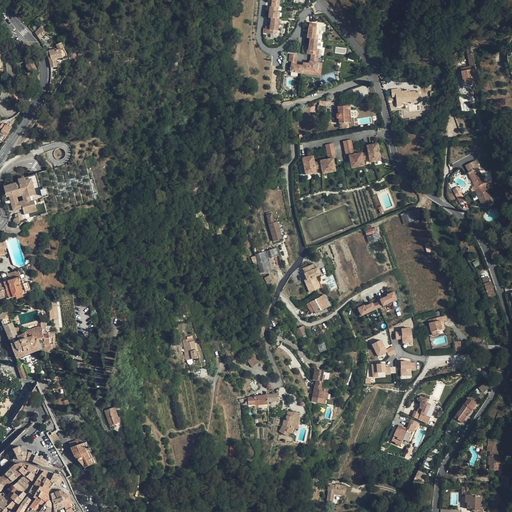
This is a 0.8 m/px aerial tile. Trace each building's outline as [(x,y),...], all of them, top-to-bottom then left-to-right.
[(270,7),(269,7),(268,18),(271,18),(275,19),(277,8),(278,8),(279,4),(271,3),(270,7)] [(275,19),(271,18),(269,30),(277,31),(278,19),(275,19)] [(317,40),(318,35),(314,35),(316,24),(309,23),(307,39),(310,39),(317,40)] [(41,27),(35,33),(40,40),(45,34),(41,27)] [(316,49),(317,40),(310,39),(308,50),(307,50),(306,54),(311,54),(316,55),(317,56),(318,56),(319,49),(316,49)] [(49,51),(46,52),(48,56),(49,60),(50,63),(51,68),(57,67),(56,60),(67,57),(67,55),(61,43),(56,45),(57,49),(49,51)] [(290,54),(289,61),(291,62),(290,72),(301,73),(301,71),(302,66),(296,65),(297,55),(290,54)] [(316,68),(318,56),(317,56),(316,55),(311,54),(310,62),(311,62),(310,64),(302,63),(302,66),(301,71),(309,72),(315,72),(315,67),(316,68)] [(474,67),(471,54),(468,55),(470,66),(461,68),(462,72),(473,70),(472,68),(474,67)] [(36,70),(32,62),(25,65),(28,71),(29,71),(29,73),(31,72),(31,73),(36,70)] [(477,84),(474,69),(473,70),(462,72),(464,79),(465,79),(466,86),(477,84)] [(392,90),(392,97),(396,97),(397,107),(403,106),(402,103),(411,102),(411,100),(420,99),(419,91),(410,92),(407,92),(407,91),(401,92),(401,89),(392,90)] [(339,123),(349,122),(348,110),(348,106),(341,106),(341,104),(337,104),(338,114),(336,114),(337,118),(339,118),(339,123)] [(12,127),(6,123),(2,129),(1,131),(1,132),(0,133),(5,137),(12,127)] [(351,139),(343,141),(346,156),(349,155),(351,168),(364,165),(363,160),(369,159),(370,162),(380,160),(377,143),(366,145),(368,152),(362,153),(362,152),(354,154),(351,139)] [(336,158),(333,143),(325,145),(328,159),(320,161),(314,162),(313,156),(302,158),(306,174),(316,172),(316,169),(321,168),(322,173),(335,171),(333,158),(336,158)] [(85,160),(36,173),(41,190),(46,189),(48,194),(42,196),(44,201),(41,202),(41,203),(35,205),(37,211),(32,212),(33,217),(41,215),(41,214),(47,213),(59,210),(99,199),(94,178),(90,180),(85,160)] [(477,190),(482,187),(481,185),(484,184),(486,183),(478,168),(479,167),(476,160),(465,166),(468,173),(473,182),(477,190)] [(36,173),(36,171),(26,174),(27,177),(25,178),(24,176),(17,177),(18,180),(19,183),(13,184),(12,181),(11,177),(7,179),(6,180),(3,186),(6,197),(9,196),(14,211),(23,208),(24,214),(28,213),(32,212),(37,211),(35,205),(41,203),(41,202),(44,201),(42,196),(48,194),(46,189),(41,190),(36,173)] [(475,191),(481,204),(482,203),(484,207),(488,205),(489,205),(493,203),(488,192),(484,184),(481,185),(482,187),(477,190),(475,191)] [(464,196),(464,195),(457,198),(458,199),(460,204),(466,200),(464,196)] [(413,210),(417,219),(422,217),(419,208),(413,210)] [(417,219),(413,210),(401,214),(405,223),(417,219)] [(270,224),(269,224),(273,241),(282,239),(277,222),(273,223),(270,224)] [(0,258),(1,256),(5,256),(4,248),(8,248),(5,241),(9,239),(8,237),(3,237),(1,240),(0,243),(1,244),(0,245),(0,258)] [(276,249),(255,255),(260,272),(283,270),(276,249)] [(304,280),(309,292),(320,288),(315,277),(318,276),(321,275),(318,267),(315,268),(313,264),(308,266),(309,268),(303,270),(307,279),(304,280)] [(23,284),(19,271),(8,274),(7,272),(1,274),(2,276),(0,276),(0,298),(6,297),(7,299),(16,296),(17,299),(23,297),(22,294),(31,292),(28,282),(23,284)] [(264,277),(266,283),(273,281),(271,275),(264,277)] [(488,276),(482,278),(489,298),(496,295),(491,282),(490,282),(488,276)] [(361,317),(397,299),(391,287),(386,290),(388,295),(376,301),(364,307),(361,302),(355,304),(361,317)] [(325,295),(320,297),(326,308),(331,305),(325,295)] [(320,297),(309,302),(314,311),(316,313),(326,308),(320,297)] [(306,304),(311,313),(314,311),(309,302),(306,304)] [(434,322),(429,323),(432,332),(436,331),(443,330),(441,324),(441,321),(442,321),(447,319),(446,316),(440,317),(433,319),(434,322)] [(10,317),(0,319),(5,331),(14,327),(10,317)] [(22,334),(19,327),(15,329),(14,327),(5,331),(16,359),(41,349),(43,357),(49,355),(48,354),(56,352),(55,332),(48,332),(48,326),(46,326),(45,324),(44,321),(40,322),(41,327),(39,327),(25,330),(26,332),(22,334)] [(303,326),(295,330),(299,337),(307,333),(303,326)] [(412,343),(413,329),(403,329),(403,332),(397,331),(397,338),(401,338),(401,336),(403,336),(403,343),(412,343)] [(307,333),(299,337),(302,344),(310,340),(307,333)] [(395,353),(392,346),(386,349),(381,338),(372,342),(377,354),(386,350),(388,355),(395,353)] [(186,360),(198,358),(194,341),(189,342),(188,339),(183,340),(186,360)] [(324,343),(317,345),(320,352),(327,350),(324,343)] [(258,363),(252,354),(245,358),(252,367),(258,363)] [(409,375),(409,370),(415,370),(415,363),(410,363),(410,362),(400,361),(400,375),(409,375)] [(384,371),(384,374),(389,374),(390,367),(385,367),(385,363),(372,362),(371,375),(377,375),(377,371),(384,371)] [(17,366),(21,380),(27,378),(22,364),(17,366)] [(324,370),(315,369),(313,380),(316,380),(315,385),(322,386),(323,386),(324,381),(322,381),(323,374),(324,370)] [(249,384),(254,391),(259,387),(254,380),(249,384)] [(485,382),(478,388),(483,393),(489,387),(485,382)] [(321,390),(322,386),(315,385),(315,384),(312,397),(316,397),(317,397),(317,402),(325,404),(326,399),(323,398),(324,394),(324,390),(321,390)] [(267,402),(277,401),(277,393),(267,395),(267,402)] [(254,397),(255,405),(267,404),(267,402),(267,395),(254,397)] [(417,412),(414,411),(412,418),(419,421),(421,414),(427,416),(431,406),(425,403),(426,400),(420,397),(418,401),(421,402),(417,412)] [(71,409),(68,400),(62,403),(60,398),(54,401),(58,413),(71,409)] [(469,414),(477,404),(469,398),(456,415),(460,417),(458,420),(462,423),(467,417),(465,416),(467,413),(469,414)] [(114,424),(120,422),(115,407),(105,410),(110,427),(115,426),(114,424)] [(288,412),(286,418),(287,418),(286,420),(284,420),(283,425),(282,426),(279,431),(287,436),(290,432),(290,433),(291,432),(294,428),(295,428),(296,421),(296,413),(296,412),(288,412)] [(399,426),(392,442),(402,446),(408,431),(413,433),(416,427),(409,424),(406,430),(399,426)] [(61,442),(56,433),(51,436),(56,445),(61,442)] [(79,445),(77,439),(69,443),(74,456),(85,467),(94,463),(84,443),(79,445)] [(498,456),(498,442),(494,442),(494,439),(489,439),(488,446),(487,451),(491,451),(490,456),(489,456),(488,465),(490,465),(498,465),(498,468),(503,468),(503,467),(504,467),(505,464),(505,456),(498,456)] [(29,453),(28,452),(22,452),(20,446),(13,449),(19,460),(22,460),(26,460),(29,453)] [(26,460),(32,461),(35,455),(33,454),(31,453),(29,453),(28,452),(26,460)] [(48,464),(47,463),(46,461),(43,459),(41,458),(35,455),(32,461),(33,461),(42,465),(46,466),(47,467),(47,466),(48,465),(48,464)] [(19,470),(24,465),(23,464),(21,464),(20,464),(18,464),(15,465),(14,464),(14,465),(14,466),(15,466),(15,467),(14,468),(13,468),(12,468),(11,467),(11,468),(10,469),(17,477),(22,474),(19,470)] [(39,469),(29,465),(27,468),(30,473),(29,474),(26,477),(25,476),(24,476),(24,475),(23,475),(22,474),(17,477),(20,479),(29,486),(32,482),(35,477),(39,469)] [(22,474),(23,475),(25,472),(27,468),(24,465),(19,470),(22,474)] [(10,469),(5,475),(12,481),(17,477),(10,469)] [(50,481),(54,473),(44,470),(41,474),(44,477),(50,481)] [(423,481),(426,473),(419,471),(416,478),(423,481)] [(62,479),(59,475),(54,473),(50,481),(54,484),(60,486),(62,479)] [(45,483),(52,487),(54,484),(50,481),(44,477),(41,474),(37,480),(42,482),(45,483)] [(5,475),(2,477),(7,483),(8,485),(12,481),(5,475)] [(94,485),(88,476),(80,481),(85,490),(94,485)] [(508,485),(509,477),(502,476),(501,484),(503,485),(508,485)] [(17,483),(25,490),(28,488),(29,486),(20,479),(17,483)] [(49,491),(52,487),(45,483),(42,482),(39,487),(38,489),(41,491),(48,495),(49,491)] [(23,492),(25,490),(17,483),(13,485),(22,494),(23,492)] [(31,494),(34,496),(38,489),(39,487),(34,485),(34,484),(32,487),(29,493),(31,494)] [(346,492),(347,486),(335,485),(335,488),(333,487),(333,485),(328,484),(328,490),(329,490),(327,501),(333,501),(334,494),(343,495),(343,491),(346,492)] [(19,497),(22,494),(13,485),(13,486),(9,489),(19,497)] [(26,494),(23,492),(22,494),(19,497),(9,489),(3,493),(13,501),(9,505),(7,507),(14,510),(15,508),(22,500),(26,494)] [(69,497),(62,490),(59,491),(62,497),(63,500),(69,497)] [(44,505),(51,508),(51,504),(51,502),(50,501),(49,500),(48,495),(41,491),(38,497),(46,502),(44,505)] [(56,491),(55,492),(51,494),(51,495),(51,496),(52,498),(52,500),(62,497),(59,491),(56,491)] [(13,501),(3,493),(1,495),(0,494),(0,498),(9,505),(13,501)] [(480,511),(481,510),(481,497),(477,497),(477,495),(469,495),(469,503),(466,503),(466,508),(473,509),(473,511),(474,511),(480,511)] [(31,500),(28,497),(26,498),(25,499),(24,501),(22,503),(21,504),(26,507),(31,500)] [(46,502),(38,497),(37,498),(36,498),(36,499),(34,501),(43,507),(44,505),(46,502)] [(63,508),(65,507),(66,510),(75,506),(69,497),(63,500),(61,501),(62,502),(62,504),(63,508)] [(0,498),(0,505),(5,509),(7,507),(9,505),(0,498)] [(43,507),(34,501),(33,503),(32,504),(40,510),(43,507)] [(54,505),(55,511),(63,508),(62,504),(62,502),(56,504),(54,505)]
